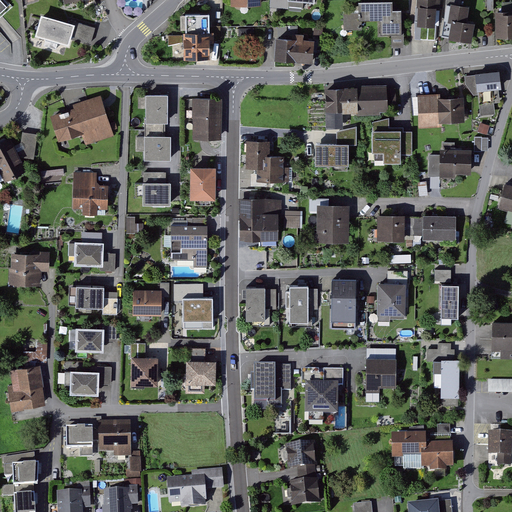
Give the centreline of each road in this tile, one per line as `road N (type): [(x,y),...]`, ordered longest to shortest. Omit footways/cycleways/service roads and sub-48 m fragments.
road 1 (residential): [(243,511),(232,275),(236,77)]
road 2 (residential): [(469,511),(474,239),(511,100)]
road 3 (residential): [(236,77),(511,55)]
